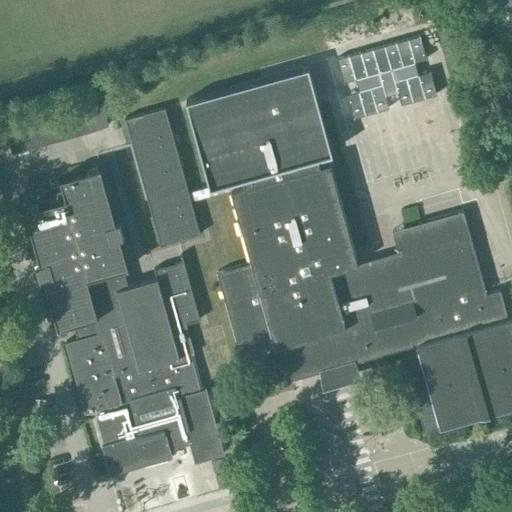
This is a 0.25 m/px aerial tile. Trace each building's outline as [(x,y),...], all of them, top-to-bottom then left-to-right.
[(342,99),(430,74),(424,51),(335,75),(342,99)] [(511,315),(508,317),(500,288),(486,292),(463,209),(392,229),(398,250),(358,261),(329,160),(320,163),(317,154),(332,150),(308,65),(186,100),(210,185),(242,176),(244,184),(231,188),(240,220),(237,221),(241,235),(244,234),(251,261),(217,271),(236,341),(271,331),(275,345),(282,343),(291,378),(416,343),(429,388),(413,392),(424,430),(439,426),(511,405),(511,315)] [(84,107),(7,129),(12,148),(90,127),(84,107)] [(200,233),(164,108),(126,119),(161,244),(200,233)] [(66,197),(24,208),(28,223),(57,325),(72,321),(77,338),(66,341),(74,372),(76,378),(77,382),(85,409),(85,410),(94,408),(104,443),(102,443),(110,472),(172,455),(170,447),(190,441),(195,460),(224,451),(206,387),(200,388),(190,353),(194,352),(185,322),(200,318),(184,259),(155,267),(157,274),(132,281),(127,282),(123,267),(128,266),(104,181),(100,166),(60,177),(66,197)] [(321,366),(324,387),(363,375),(355,357),(321,366)] [(224,458),(213,460),(216,472),(227,469),(224,458)] [(228,472),(217,475),(220,486),(231,483),(228,472)]
